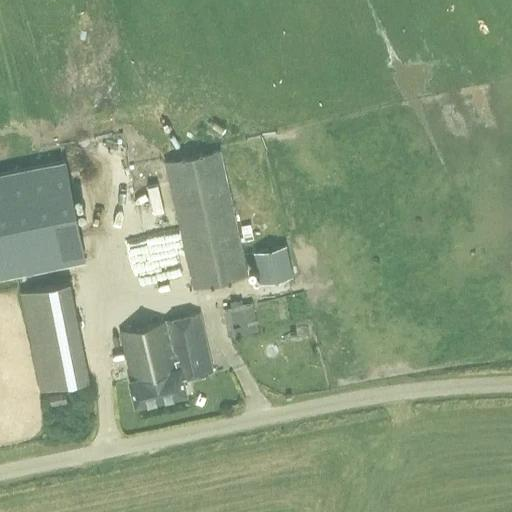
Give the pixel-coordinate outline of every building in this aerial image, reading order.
[(166,163),(194,287),(248,275),(220,151),(166,163)] [(0,275),(85,259),(65,161),(0,173),(0,275)] [(168,181),(153,185),(158,202),(173,198),(168,181)] [(111,189),(96,189),(96,204),(112,203),(111,189)] [(255,252),(262,283),(293,276),(287,245),(255,252)] [(106,259),(106,270),(124,269),(124,258),(106,259)] [(89,380),(70,283),(23,292),(42,389),(89,380)] [(223,308),(229,337),(233,336),(259,330),(253,302),(223,308)] [(213,370),(199,313),(121,331),(133,381),(131,382),(136,405),(187,393),(183,377),(213,370)]
